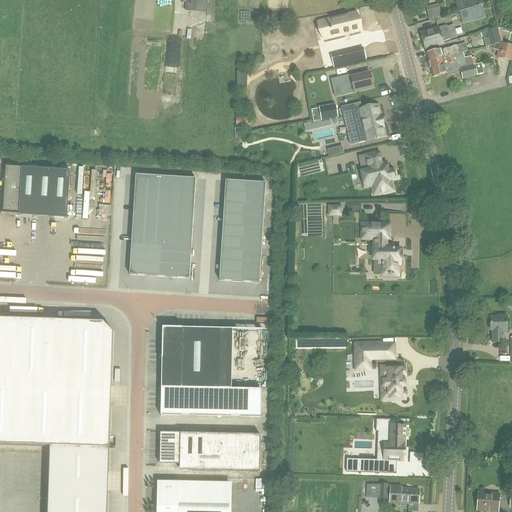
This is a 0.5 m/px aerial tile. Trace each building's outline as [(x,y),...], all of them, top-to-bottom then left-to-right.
[(207,0),(181,0),(181,6),(186,6),(185,10),(207,12),(207,0)] [(460,11),(468,7),(464,0),(459,0),(455,2),(460,11)] [(470,0),(468,0),(469,8),(476,6),(475,0),(470,0)] [(429,20),(442,17),(439,4),(426,7),(429,20)] [(469,8),(473,21),(484,17),(481,5),(476,6),(469,8)] [(360,30),(358,19),(357,19),(356,14),(319,23),(323,39),(344,33),(344,34),(349,33),(349,32),(357,30),(360,30)] [(454,25),(447,27),(447,26),(438,28),(421,33),(425,49),(443,44),(442,42),(451,39),(457,37),(454,25)] [(490,47),(500,44),(501,42),(498,28),(486,31),(488,39),(490,46),(490,47)] [(511,45),(506,44),(502,59),(511,61),(511,45)] [(446,58),(453,57),(453,56),(460,54),(458,45),(427,53),(429,61),(446,57),(446,58)] [(369,51),(354,54),(356,62),(371,59),(369,51)] [(466,66),(463,53),(460,54),(453,56),(453,57),(446,58),(446,57),(429,61),(431,70),(447,65),(447,63),(454,61),(455,64),(462,62),(463,67),(466,66)] [(281,67),(289,66),(287,54),(279,55),(281,67)] [(337,68),(335,60),(319,63),(321,72),(337,68)] [(455,64),(454,61),(447,63),(447,65),(431,70),(433,78),(445,74),(446,76),(461,73),(462,79),(483,73),(481,63),(467,67),(466,66),(463,67),(462,62),(455,64)] [(247,72),(237,72),(236,90),(246,90),(247,72)] [(345,78),(339,79),(343,94),(354,92),(373,87),(372,83),(374,81),(372,75),(370,75),(370,73),(353,77),(352,74),(344,76),(345,78)] [(320,96),(323,107),(338,102),(335,91),(320,96)] [(319,108),(321,121),(329,119),(338,118),(336,105),(319,108)] [(349,106),(342,108),(344,115),(351,113),(356,132),(348,134),(356,132),(359,144),(385,137),(383,127),(381,116),(380,116),(378,106),(355,112),(354,105),(349,106)] [(305,125),(306,133),(331,126),(330,119),(329,119),(321,121),(305,125)] [(342,147),(328,150),(330,157),(344,154),(342,147)] [(375,153),(359,157),(362,172),(361,172),(362,173),(363,179),(363,180),(365,187),(365,188),(366,187),(371,186),(372,186),(374,195),(393,191),(391,180),(395,179),(394,178),(396,177),(395,170),(393,171),(393,169),(388,170),(386,163),(381,164),(381,162),(380,155),(379,154),(375,155),(375,153)] [(70,171),(6,167),(3,214),(2,213),(2,215),(18,216),(18,217),(19,217),(19,216),(67,219),(70,171)] [(136,176),(130,275),(189,279),(196,179),(136,176)] [(226,181),(220,281),(259,283),(266,184),(226,181)] [(340,205),(329,206),(329,215),(340,215),(340,205)] [(373,246),(373,255),(382,255),(382,260),(382,267),(383,267),(383,275),(389,275),(389,276),(391,276),(391,275),(398,275),(398,264),(401,264),(401,250),(395,250),(395,249),(393,249),(393,246),(386,246),(387,239),(387,238),(379,238),(379,225),(363,225),(363,239),(375,239),(375,246),(373,246)] [(507,332),(508,316),(498,316),(498,318),(491,318),(491,330),(492,330),(492,343),(504,343),(504,332),(507,332)] [(51,447),(110,449),(110,436),(111,405),(112,386),(112,383),(113,333),(103,322),(62,321),(59,321),(47,320),(1,319),(0,318),(0,445),(8,445),(51,447)] [(261,416),(261,390),(231,389),(233,330),(163,328),(161,414),(261,416)] [(381,345),(355,346),(356,370),(370,370),(370,357),(382,357),(381,345)] [(405,367),(384,367),(385,400),(406,400),(406,389),(402,389),(401,377),(405,377),(405,367)] [(412,381),(442,382),(442,369),(413,368),(412,381)] [(383,428),(383,442),(393,443),(392,461),(414,462),(416,439),(408,439),(408,430),(383,428)] [(180,465),(181,465),(181,471),(190,471),(259,473),(260,435),(160,433),(160,464),(180,465)] [(48,511),(107,511),(110,449),(51,447),(48,511)] [(380,473),(380,461),(380,460),(347,459),(346,472),(381,473),(380,473)] [(229,511),(230,485),(160,483),(159,511),(229,511)] [(379,499),(388,500),(389,484),(380,484),(379,499)] [(419,504),(419,489),(401,488),(402,487),(391,486),(390,503),(410,504),(410,503),(419,504)] [(492,511),(498,511),(500,494),(479,492),(477,511),(492,511)]
